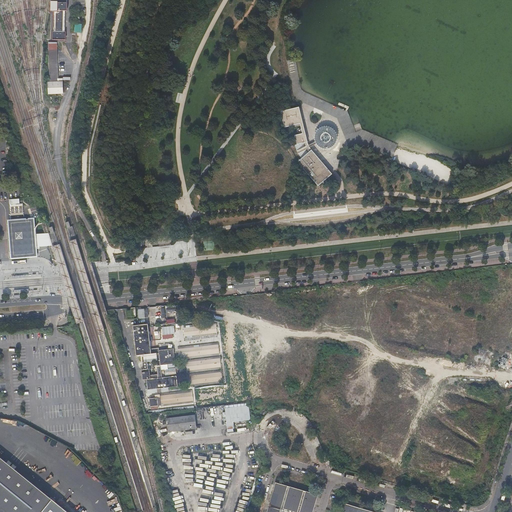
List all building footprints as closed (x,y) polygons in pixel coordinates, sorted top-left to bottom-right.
[(53,33),(53,41),(67,42),(67,33),(66,33),(66,13),(68,13),(69,5),(68,5),(67,0),(55,0),(55,3),(52,3),(52,14),(55,14),(55,33),(53,33)] [(75,23),(75,32),(82,32),(83,24),(75,23)] [(49,96),(64,95),(64,80),(59,80),(58,44),(50,44),(51,84),(49,84),(49,96)] [(280,112),(284,128),(303,123),(299,107),(280,112)] [(320,117),(313,113),(311,118),(318,122),(320,117)] [(307,142),(305,133),(295,135),(297,145),(307,142)] [(326,143),(328,142),(329,142),(330,141),(331,139),(331,137),(330,136),(330,135),(328,134),(327,133),(326,133),(324,133),(323,133),(322,134),(321,136),(321,137),(320,142),(320,143),(320,144),(321,144),(322,144),(323,144),(323,143),(325,143),(326,143)] [(311,150),(297,162),(318,186),(332,174),(311,150)] [(42,233),(35,234),(35,225),(34,221),(34,218),(25,219),(12,220),(9,220),(12,258),(37,256),(37,247),(38,247),(43,246),(52,246),(49,238),(48,233),(42,233)] [(105,332),(77,239),(70,241),(99,334),(105,332)] [(78,324),(84,322),(60,244),(54,246),(78,324)] [(147,308),(136,309),(137,317),(147,317),(147,308)] [(175,321),(160,322),(161,336),(166,336),(166,341),(180,339),(179,330),(175,330),(175,326),(176,326),(175,321)] [(215,321),(183,325),(185,337),(199,335),(199,332),(202,332),(202,335),(217,333),(215,321)] [(174,362),(173,348),(159,350),(159,351),(150,353),(147,324),(133,325),(136,354),(143,353),(143,360),(141,360),(142,368),(140,368),(142,378),(145,377),(147,388),(177,385),(176,374),(150,377),(148,367),(146,367),(145,360),(160,359),(161,364),(174,362)] [(225,353),(234,352),(231,327),(221,328),(225,353)] [(218,341),(178,346),(179,358),(199,356),(199,353),(202,353),(202,355),(219,353),(218,341)] [(238,396),(235,355),(226,356),(228,397),(238,396)] [(219,356),(205,357),(205,360),(202,361),(202,358),(187,359),(189,371),(220,367),(219,356)] [(189,372),(190,384),(222,380),(221,369),(189,372)] [(159,393),(160,405),(193,401),(191,389),(159,393)] [(156,398),(148,399),(149,406),(157,405),(156,398)] [(248,403),(224,406),(227,434),(236,433),(235,418),(248,417),(247,414),(248,414),(249,413),(248,403)] [(208,427),(207,414),(166,419),(167,432),(208,427)] [(235,418),(236,433),(249,431),(248,417),(235,418)] [(66,511),(0,457),(0,511),(66,511)] [(312,511),(318,495),(276,483),(267,511),(312,511)]
